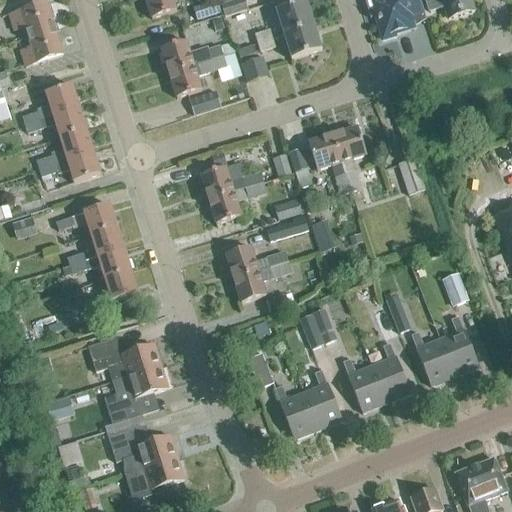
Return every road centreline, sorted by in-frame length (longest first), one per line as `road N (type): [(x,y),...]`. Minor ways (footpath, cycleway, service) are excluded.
road 1 (unclassified): [(263,511),(182,309),(136,162)]
road 2 (tertiary): [(278,511),(511,417)]
road 3 (unclassified): [(136,162),(370,85)]
road 4 (unclassified): [(370,85),(506,42),(493,0)]
road 5 (unclassified): [(136,162),(82,0)]
